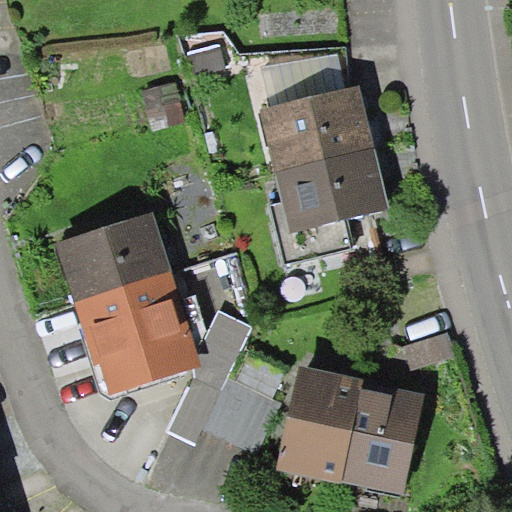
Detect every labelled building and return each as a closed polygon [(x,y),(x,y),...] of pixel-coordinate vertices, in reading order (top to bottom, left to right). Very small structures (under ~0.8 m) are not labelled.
[(224,66),(218,44),(186,51),(192,74),(224,66)] [(344,88),(336,54),(261,66),(271,106),(344,88)] [(186,120),(175,82),(142,91),(153,130),(186,120)] [(275,171),(375,147),(360,85),(344,88),(271,106),(260,109),(275,171)] [(390,208),(375,147),(275,171),(282,203),(290,233),(345,220),(390,208)] [(282,203),(272,205),(286,262),(352,247),(345,220),(290,233),(282,203)] [(75,301),(173,270),(154,210),(57,241),(75,301)] [(202,365),(173,270),(75,301),(96,364),(101,362),(111,393),(202,365)] [(454,356),(447,332),(404,346),(411,370),(454,356)] [(277,467),(342,481),(363,387),(365,378),(298,364),(277,467)] [(363,387),(342,481),(403,494),(425,393),(384,384),(382,392),(363,387)]
